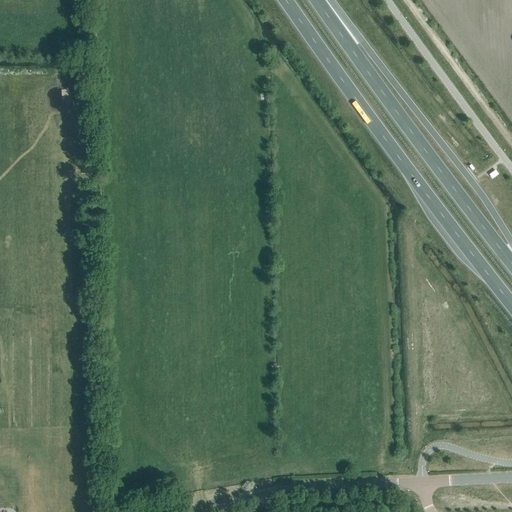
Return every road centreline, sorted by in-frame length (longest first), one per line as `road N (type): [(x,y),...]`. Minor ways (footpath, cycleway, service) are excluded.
road 1 (trunk): [(285,0),(511,306)]
road 2 (trunk): [(511,265),(314,0)]
road 3 (tertiary): [(422,482),(280,491),(217,511)]
road 4 (track): [(511,141),(407,0)]
